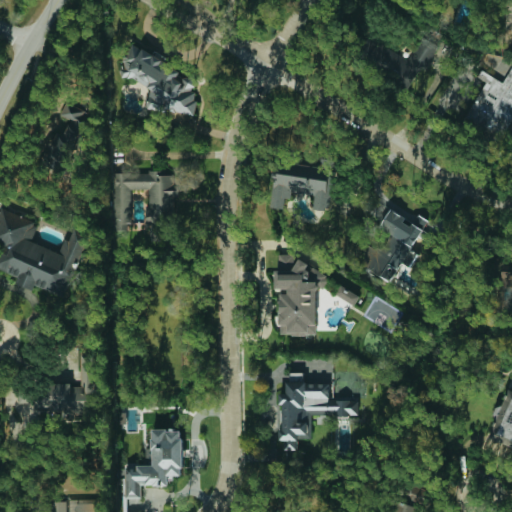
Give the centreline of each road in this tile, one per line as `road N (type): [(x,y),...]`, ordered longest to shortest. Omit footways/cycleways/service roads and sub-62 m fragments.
road 1 (residential): [(208,511),(227,486),(229,465),(229,154),(267,64),(308,0)]
road 2 (residential): [(511,204),(383,141),(167,0)]
